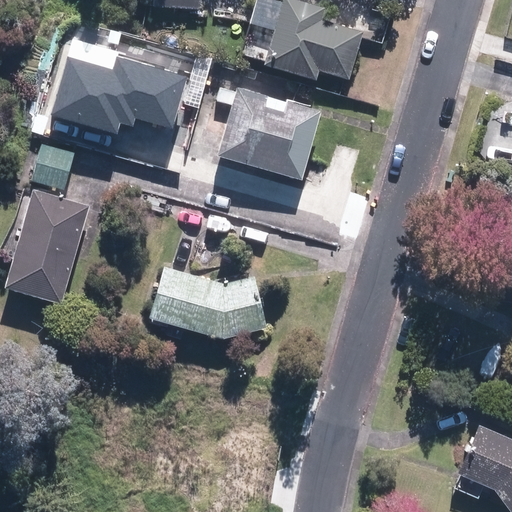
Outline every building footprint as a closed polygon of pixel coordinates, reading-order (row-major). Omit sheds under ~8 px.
[(151,0),(151,6),(195,8),(195,0),(151,0)] [(289,0),(279,0),(259,64),(309,80),(313,68),(343,77),(357,33),(315,20),(318,9),(289,0)] [(68,58),(52,114),(116,132),(119,121),(132,125),(133,120),(134,116),(171,127),(186,78),(116,58),(113,71),(68,58)] [(235,89),(216,155),(300,180),(319,113),(235,89)] [(71,151),(37,144),(29,181),(63,188),(71,151)] [(0,285),(57,302),(86,207),(29,190),(0,285)] [(511,213),(492,280),(511,285),(511,213)] [(158,266),(143,316),(217,338),(261,328),(249,277),(219,284),(158,266)] [(89,346),(78,385),(123,397),(134,358),(89,346)] [(199,395),(146,384),(137,429),(122,426),(113,472),(127,475),(126,482),(178,493),(199,395)] [(511,511),(511,441),(473,425),(453,472),(490,488),(508,511),(511,511)]
